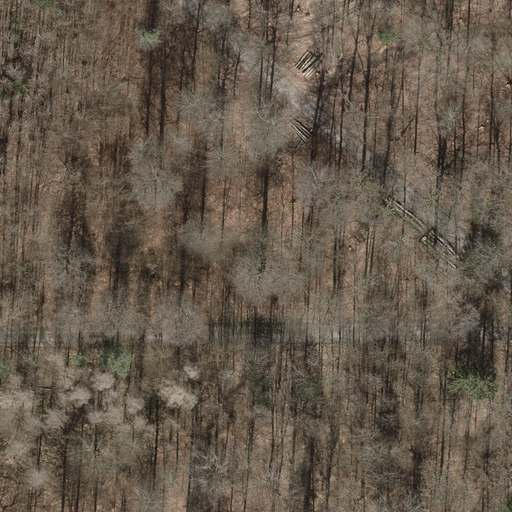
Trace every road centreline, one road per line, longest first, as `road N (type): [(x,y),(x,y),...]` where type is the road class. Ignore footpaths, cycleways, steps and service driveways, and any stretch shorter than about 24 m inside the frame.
road 1 (track): [(0,333),(511,327)]
road 2 (track): [(511,288),(271,81)]
